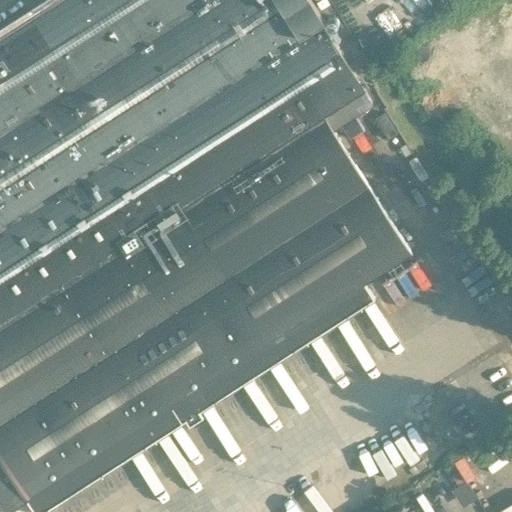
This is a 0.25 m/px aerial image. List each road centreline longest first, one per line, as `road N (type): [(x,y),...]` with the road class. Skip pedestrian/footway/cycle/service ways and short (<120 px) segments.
road 1 (unknown): [(203,511),(427,355),(454,321),(451,268),(370,137)]
road 2 (unknown): [(511,26),(481,53),(477,78),(511,142)]
